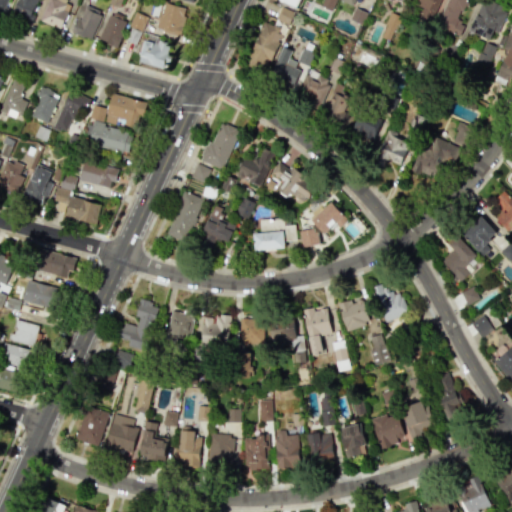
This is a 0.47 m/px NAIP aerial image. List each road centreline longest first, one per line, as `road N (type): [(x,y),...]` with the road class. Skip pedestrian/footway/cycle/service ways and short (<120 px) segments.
road 1 (residential): [(31,451),(135,487),(253,499),(375,482),(511,424)]
road 2 (tertiary): [(31,451),(236,0)]
road 3 (residential): [(211,85),(224,85),(301,134),(361,190),(399,237),(511,425)]
road 4 (residential): [(120,255),(180,275),(242,283),(310,275),(399,237)]
road 5 (residential): [(0,42),(171,88),(199,86)]
road 6 (residential): [(511,115),(474,174),(399,237)]
road 7 (residential): [(0,220),(120,255)]
